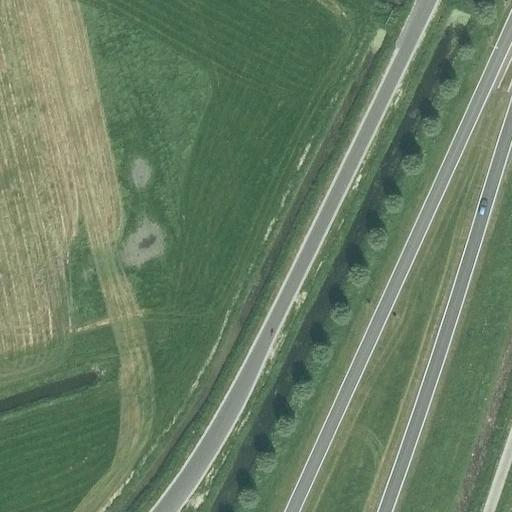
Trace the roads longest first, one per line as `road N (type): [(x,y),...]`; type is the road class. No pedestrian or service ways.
road 1 (tertiary): [(166,511),(220,429),(437,0)]
road 2 (trunk): [(511,25),(292,511)]
road 3 (trunk): [(385,511),(511,128)]
